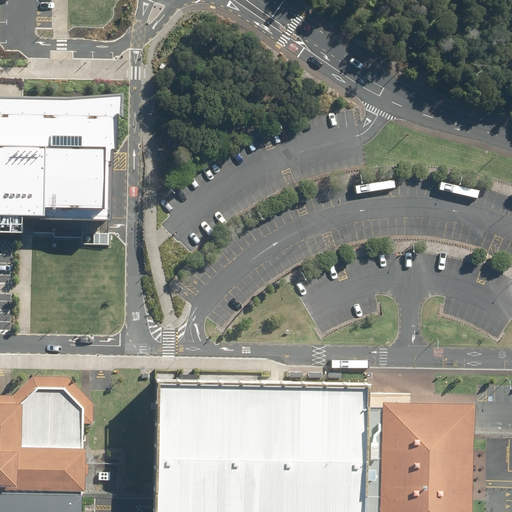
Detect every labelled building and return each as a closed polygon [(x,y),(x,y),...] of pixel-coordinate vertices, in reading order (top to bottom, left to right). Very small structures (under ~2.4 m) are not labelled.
[(0,229),(21,229),(21,212),(78,213),(109,213),(109,202),(110,145),(114,145),(115,93),(0,92),(0,229)] [(110,245),(110,234),(81,234),(81,238),(80,245),(110,245)] [(0,483),(89,485),(91,399),(68,374),(37,374),(12,393),(0,392),(0,483)] [(364,511),(366,384),(163,381),(163,400),(161,511),(364,511)] [(473,511),(478,399),(371,395),(366,511),(473,511)] [(0,483),(0,511),(87,511),(89,485),(0,483)]
